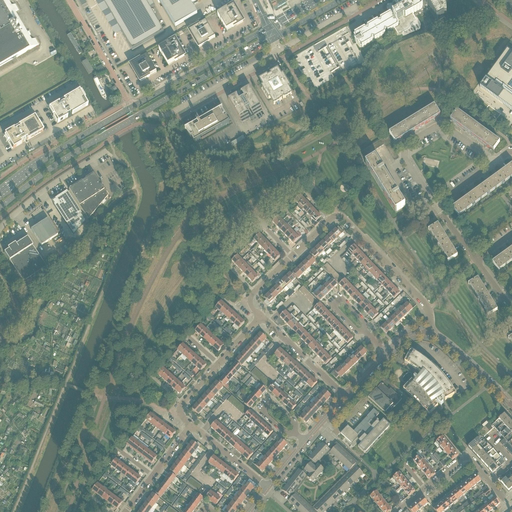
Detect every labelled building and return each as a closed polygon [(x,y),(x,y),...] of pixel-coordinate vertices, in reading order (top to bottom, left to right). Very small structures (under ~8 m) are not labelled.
[(0,0),(0,66),(16,57),(39,44),(35,38),(30,41),(14,13),(19,10),(15,4),(10,7),(6,0),(0,0)] [(154,5),(151,0),(146,0),(145,0),(102,0),(132,51),(164,32),(150,8),(154,5)] [(159,0),(175,26),(195,15),(197,13),(191,3),(193,2),(196,0),(159,0)] [(267,0),(271,7),(273,12),(275,10),(286,4),(284,1),(287,0),(267,0)] [(354,34),(354,36),(356,40),(354,41),(356,44),(358,43),(360,47),(362,47),(372,41),(373,39),(375,40),(385,34),(385,32),(388,32),(394,29),(397,33),(398,35),(398,34),(401,33),(407,29),(408,28),(409,27),(410,24),(412,22),(416,20),(412,14),(422,8),(423,6),(420,2),(424,0),(425,0),(427,3),(430,8),(431,10),(437,21),(444,17),(442,13),(446,15),(446,12),(446,10),(446,7),(445,6),(444,4),(443,1),(442,0),(393,0),(394,1),(395,2),(391,5),(390,6),(389,6),(388,7),(388,8),(388,9),(389,9),(389,10),(389,11),(390,13),(380,19),(380,21),(377,21),(367,27),(367,29),(365,28),(354,34)] [(217,15),(221,22),(222,21),(227,30),(236,25),(236,26),(243,22),(233,6),(217,15)] [(214,37),(205,22),(190,31),(199,47),(206,43),(214,37)] [(312,92),(326,83),(359,65),(342,37),(349,33),(347,30),(346,27),(323,40),(292,58),(290,59),(293,58),(312,91),(310,93),(312,92)] [(70,34),(69,34),(69,35),(68,35),(68,36),(68,37),(77,51),(77,52),(78,52),(79,52),(80,52),(81,51),(81,50),(80,49),(72,34),(71,34),(70,34)] [(159,49),(163,56),(168,64),(177,60),(184,56),(175,40),(159,49)] [(488,76),(480,88),(503,104),(503,103),(511,109),(511,54),(507,51),(500,61),(489,77),(488,76)] [(150,63),(151,63),(147,56),(131,66),(140,82),(147,78),(147,77),(155,72),(150,63)] [(269,79),(269,80),(267,77),(260,80),(264,87),(262,88),(269,99),(270,98),(274,104),(281,100),(280,100),(284,98),(285,98),(291,94),(288,88),(289,87),(283,76),(281,76),(278,70),(271,74),(273,77),(272,78),(271,78),(271,77),(270,77),(270,78),(269,78),(269,79)] [(105,100),(106,100),(106,99),(107,98),(107,97),(106,95),(105,93),(99,80),(98,78),(97,77),(96,76),(95,76),(94,77),(93,77),(93,78),(93,79),(93,80),(94,82),(101,95),(102,97),(103,99),(104,100),(105,100)] [(240,98),(240,99),(239,100),(236,96),(238,95),(237,95),(228,100),(241,122),(240,120),(248,116),(245,110),(250,107),(253,113),(261,108),(262,110),(249,88),(240,93),(241,93),(244,97),(243,98),(242,97),(242,96),(241,96),(240,96),(240,97),(239,97),(240,98)] [(65,101),(62,103),(59,105),(58,103),(59,103),(59,102),(49,108),(50,108),(48,109),(52,116),(54,115),(53,116),(56,122),(62,118),(63,119),(58,122),(58,123),(67,117),(66,117),(65,116),(68,114),(71,112),(72,114),(71,114),(72,115),(88,105),(87,105),(85,106),(82,100),(85,98),(81,92),(79,93),(79,91),(79,90),(63,100),(64,100),(65,101)] [(434,105),(412,119),(418,129),(424,125),(424,124),(433,119),(440,115),(439,114),(434,105)] [(195,125),(186,130),(189,134),(191,138),(194,143),(202,139),(202,138),(203,140),(216,132),(215,131),(229,123),(226,118),(221,110),(199,122),(197,119),(198,120),(196,121),(197,123),(197,124),(195,125)] [(465,131),(471,136),(478,127),(457,111),(451,119),(450,120),(457,125),(457,124),(465,130),(465,131)] [(43,130),(37,120),(36,118),(34,118),(34,117),(35,117),(35,116),(18,126),(19,126),(20,127),(14,130),(13,129),(14,129),(14,128),(4,134),(5,134),(10,131),(10,132),(4,136),(7,141),(9,141),(8,142),(11,149),(13,148),(22,143),(21,143),(21,142),(26,138),(27,140),(26,140),(27,141),(43,131),(43,130)] [(390,134),(394,140),(394,141),(395,141),(395,143),(402,139),(402,138),(410,133),(411,133),(418,129),(412,119),(389,133),(390,134)] [(478,127),(471,136),(478,140),(487,146),(486,146),(493,151),(494,150),(499,142),(478,127)] [(231,143),(233,146),(245,139),(243,136),(231,143)] [(366,164),(381,188),(395,212),(405,207),(399,197),(398,195),(384,173),(384,172),(383,171),(375,159),(366,164)] [(511,164),(497,175),(504,184),(503,183),(511,176),(511,164)] [(86,179),(85,178),(84,179),(85,180),(82,182),(81,181),(68,189),(88,219),(108,196),(101,185),(100,186),(98,183),(99,182),(98,181),(97,182),(98,183),(96,184),(95,184),(95,183),(96,183),(96,182),(96,181),(96,180),(96,179),(96,178),(95,177),(95,176),(94,176),(93,176),(92,175),(91,175),(91,176),(90,176),(89,176),(88,177),(87,178),(87,179),(87,180),(87,181),(87,182),(86,182),(85,180),(86,179)] [(497,175),(482,186),(489,195),(488,194),(503,183),(504,184),(497,175)] [(482,186),(467,197),(474,206),(473,205),(488,194),(489,195),(482,186)] [(55,199),(52,201),(54,205),(53,205),(66,224),(73,235),(85,222),(80,215),(81,214),(69,196),(66,191),(55,199)] [(295,200),(299,205),(304,199),(300,195),(295,200)] [(474,206),(467,197),(453,208),(459,217),(458,216),(473,205),(474,206)] [(299,205),(297,207),(301,211),(303,209),(309,204),(304,199),(299,205)] [(303,209),(307,213),(313,208),(309,204),(303,209)] [(307,213),(311,218),(317,213),(313,208),(307,213)] [(317,213),(311,218),(315,222),(312,224),(315,227),(321,220),(320,218),(321,217),(317,213)] [(272,222),(276,226),(282,221),(278,217),(272,222)] [(31,230),(33,234),(41,246),(57,235),(47,219),(44,221),(43,221),(35,226),(36,226),(31,230)] [(276,226),(281,231),(286,225),(282,221),(276,226)] [(438,246),(447,240),(438,224),(428,230),(428,231),(430,230),(439,245),(438,246)] [(281,231),(285,235),(290,230),(286,225),(281,231)] [(338,227),(331,233),(337,239),(344,232),(338,227)] [(290,230),(285,235),(289,239),(295,234),(296,233),(294,230),(292,232),(290,230)] [(295,234),(289,239),(293,244),(299,238),(302,236),(297,231),(296,233),(295,234)] [(331,233),(327,237),(332,243),(337,239),(331,233)] [(256,242),(258,244),(264,239),(260,234),(253,241),(255,243),(256,242)] [(327,237),(323,242),(328,247),(330,249),(332,247),(330,245),(332,243),(327,237)] [(4,253),(7,257),(9,261),(10,262),(23,282),(46,267),(33,247),(32,246),(27,238),(16,245),(15,243),(7,248),(8,250),(4,253)] [(258,244),(262,248),(268,243),(264,239),(258,244)] [(447,240),(438,246),(439,245),(449,261),(448,262),(457,256),(447,240)] [(323,242),(318,246),(324,251),(325,253),(330,249),(328,247),(323,242)] [(262,248),(266,253),(272,247),(268,243),(262,248)] [(352,255),(353,255),(358,250),(354,245),(346,253),(351,257),(352,255)] [(318,246),(314,250),(320,255),(324,251),(318,246)] [(266,253),(271,257),(276,252),(272,247),(266,253)] [(320,255),(314,250),(310,254),(315,260),(320,255)] [(353,255),(357,260),(362,254),(358,250),(353,255)] [(276,252),(271,257),(275,261),(280,256),(276,252)] [(511,258),(507,252),(492,263),(499,272),(498,270),(511,260),(511,258)] [(357,260),(361,264),(367,259),(362,254),(357,260)] [(232,261),(236,265),(242,260),(237,256),(232,261)] [(310,257),(305,261),(311,266),(315,262),(310,257)] [(361,264),(359,266),(363,270),(365,268),(371,263),(367,259),(361,264)] [(236,265),(240,269),(246,264),(242,260),(236,265)] [(305,261),(301,265),(307,271),(311,266),(305,261)] [(246,264),(240,269),(244,274),(250,269),(252,267),(248,262),(246,264)] [(365,268),(363,270),(364,270),(367,274),(369,273),(375,267),(371,263),(365,268)] [(301,265),(297,269),(302,275),(304,277),(309,273),(307,271),(301,265)] [(369,273),(373,277),(379,272),(375,267),(369,273)] [(250,269),(244,274),(248,278),(254,273),(255,272),(253,270),(253,271),(250,269)] [(302,275),(297,269),(292,273),(298,279),(302,275)] [(373,277),(378,281),(383,276),(379,272),(373,277)] [(254,273),(248,278),(253,283),(258,277),(254,273)] [(290,273),(286,277),(291,283),(295,278),(290,273)] [(378,281),(376,283),(378,285),(380,287),(382,286),(387,280),(383,276),(378,281)] [(286,277),(281,281),(287,287),(291,283),(286,277)] [(329,277),(325,281),(327,283),(333,289),(337,285),(333,281),(332,279),(329,277)] [(339,285),(343,289),(349,284),(345,279),(339,285)] [(478,300),(487,294),(478,279),(468,285),(470,284),(479,299),(478,300)] [(382,286),(386,290),(392,285),(387,280),(382,286)] [(281,281),(277,285),(282,291),(287,287),(281,281)] [(327,283),(323,287),(328,293),(333,289),(327,283)] [(343,289),(347,294),(353,288),(349,284),(343,289)] [(277,285),(273,290),(278,295),(282,291),(277,285)] [(386,290),(390,294),(396,289),(392,285),(386,290)] [(323,287),(318,292),(324,297),(328,293),(323,287)] [(347,294),(352,298),(357,293),(353,288),(347,294)] [(396,289),(390,294),(394,299),(400,293),(396,289)] [(273,290),(268,294),(274,299),(278,295),(273,290)] [(324,297),(318,292),(314,296),(320,301),(324,297)] [(352,298),(356,302),(361,297),(357,293),(352,298)] [(361,297),(356,302),(360,307),(366,301),(366,300),(367,299),(370,297),(366,293),(363,295),(361,297)] [(266,300),(264,302),(268,307),(270,305),(269,304),(274,299),(268,294),(264,298),(266,300)] [(487,294),(478,300),(479,300),(489,315),(488,316),(497,310),(487,294)] [(226,306),(221,302),(219,299),(213,305),(216,308),(213,310),(216,312),(218,309),(220,312),(226,306)] [(360,307),(364,311),(370,306),(366,301),(360,307)] [(314,309),(318,313),(324,308),(320,303),(314,309)] [(407,303),(403,307),(408,313),(413,309),(407,303)] [(222,314),(225,316),(230,310),(226,306),(220,312),(219,314),(221,316),(222,314)] [(364,311),(368,315),(374,310),(370,306),(364,311)] [(401,306),(397,310),(398,311),(404,317),(408,313),(403,307),(401,306)] [(318,313),(322,318),(328,312),(324,308),(318,313)] [(391,308),(388,310),(389,310),(394,316),(399,321),(404,317),(398,311),(396,314),(391,308)] [(225,316),(230,320),(235,314),(230,310),(225,316)] [(374,310),(368,315),(372,320),(378,314),(374,310)] [(280,317),(284,321),(290,316),(285,312),(280,317)] [(322,318),(327,322),(332,316),(328,312),(322,318)] [(230,320),(234,324),(240,318),(235,314),(230,320)] [(284,321),(288,326),(294,320),(290,316),(284,321)] [(327,322),(331,326),(336,321),(332,316),(327,322)] [(394,316),(390,320),(395,326),(399,321),(394,316)] [(240,318),(234,324),(239,329),(244,323),(240,318)] [(288,326),(292,330),(298,325),(294,320),(288,326)] [(390,320),(385,324),(391,330),(395,326),(390,320)] [(331,326),(335,331),(341,325),(336,321),(331,326)] [(391,330),(385,324),(381,328),(386,334),(391,330)] [(195,331),(200,335),(205,329),(200,325),(195,331)] [(292,330),(296,334),(302,329),(298,325),(292,330)] [(335,331),(339,335),(345,329),(341,325),(335,331)] [(200,335),(204,339),(210,333),(205,329),(200,335)] [(296,334),(301,339),(306,333),(302,329),(296,334)] [(339,335),(337,337),(341,341),(343,339),(349,334),(345,329),(339,335)] [(204,339),(209,343),(214,338),(210,333),(204,339)] [(260,333),(256,338),(262,343),(267,339),(260,333)] [(301,339),(305,343),(310,338),(306,333),(301,339)] [(349,334),(343,339),(347,344),(353,338),(349,334)] [(209,343),(213,348),(219,342),(214,338),(209,343)] [(256,338),(252,342),(258,348),(262,343),(256,338)] [(305,343),(309,347),(315,342),(310,338),(305,343)] [(315,342),(309,347),(313,352),(319,346),(321,344),(316,340),(315,342)] [(219,342),(213,348),(218,352),(223,346),(219,342)] [(252,342),(248,347),(254,352),(258,348),(252,342)] [(177,350),(182,354),(187,348),(183,344),(177,350)] [(313,352),(317,356),(323,351),(319,346),(313,352)] [(248,347),(244,351),(250,357),(254,352),(248,347)] [(361,347),(357,351),(362,357),(367,353),(361,347)] [(182,354),(187,359),(192,353),(187,348),(182,354)] [(275,355),(279,359),(285,353),(280,349),(275,355)] [(244,351),(240,356),(246,361),(250,357),(244,351)] [(317,356),(321,360),(327,355),(323,351),(317,356)] [(357,351),(353,355),(358,361),(362,357),(357,351)] [(418,372),(421,374),(422,373),(425,376),(427,377),(430,380),(432,382),(435,385),(436,387),(439,391),(440,393),(443,396),(445,401),(454,395),(453,392),(454,392),(452,388),(450,385),(448,382),(445,379),(443,376),(440,373),(438,370),(435,368),(431,365),(431,366),(429,365),(427,363),(421,358),(419,357),(414,354),(412,353),(410,352),(405,361),(408,363),(407,364),(413,368),(418,372)] [(187,359),(191,363),(197,357),(192,353),(187,359)] [(279,359),(284,363),(289,357),(285,353),(279,359)] [(327,355),(321,360),(326,365),(331,359),(327,355)] [(353,355),(348,360),(354,365),(358,361),(353,355)] [(246,361),(240,356),(236,361),(242,366),(246,361)] [(191,363),(196,367),(201,361),(197,357),(191,363)] [(284,363),(288,367),(294,361),(289,357),(284,363)] [(348,360),(344,364),(349,369),(354,365),(348,360)] [(201,361),(196,367),(201,371),(206,365),(201,361)] [(288,367),(293,372),(299,366),(294,361),(288,367)] [(236,363),(232,368),(237,372),(241,368),(236,363)] [(344,364),(340,368),(345,373),(349,369),(344,364)] [(293,372),(298,376),(303,370),(299,366),(293,372)] [(157,374),(162,378),(167,372),(162,368),(157,374)] [(232,368),(228,372),(233,377),(237,372),(232,368)] [(345,373),(340,368),(336,372),(334,370),(331,373),(336,379),(339,376),(341,378),(345,373)] [(167,372),(162,378),(166,382),(171,376),(173,374),(169,370),(167,372)] [(298,376),(303,380),(308,374),(303,370),(298,376)] [(228,372),(224,377),(228,381),(233,377),(228,372)] [(402,380),(402,381),(402,382),(403,382),(403,383),(404,383),(405,383),(406,383),(407,383),(408,382),(409,381),(410,381),(410,380),(411,379),(411,378),(412,377),(412,376),(412,375),(412,374),(411,374),(411,373),(410,373),(409,373),(408,374),(407,374),(406,375),(405,375),(405,376),(404,376),(404,377),(403,378),(403,379),(402,379),(402,380)] [(303,380),(300,382),(305,386),(307,384),(312,378),(308,374),(303,380)] [(166,382),(171,386),(176,380),(171,376),(166,382)] [(228,381),(224,377),(219,382),(224,386),(228,381)] [(312,378),(307,384),(312,388),(317,382),(312,378)] [(171,386),(175,390),(181,384),(176,380),(171,386)] [(405,391),(424,409),(429,415),(438,406),(412,380),(404,388),(406,390),(405,391)] [(217,382),(213,386),(219,392),(223,387),(217,382)] [(368,398),(385,413),(386,412),(388,414),(395,406),(402,399),(396,394),(391,389),(389,390),(381,383),(368,398)] [(181,384),(175,390),(180,394),(185,388),(181,384)] [(261,385),(257,390),(262,394),(266,390),(261,385)] [(268,390),(273,394),(277,389),(273,385),(268,390)] [(213,386),(209,391),(215,396),(219,392),(213,386)] [(273,394),(278,398),(282,393),(277,389),(273,394)] [(257,390),(253,395),(257,399),(262,394),(257,390)] [(325,390),(321,395),(327,400),(331,396),(325,390)] [(209,391),(204,395),(210,401),(215,396),(209,391)] [(282,393),(278,398),(282,402),(287,397),(289,395),(284,391),(282,393)] [(204,395),(200,400),(206,405),(210,401),(204,395)] [(253,395),(248,399),(253,404),(257,399),(253,395)] [(321,395),(317,400),(323,405),(327,400),(321,395)] [(282,402),(287,406),(291,402),(287,397),(282,402)] [(253,404),(248,399),(244,404),(249,408),(253,404)] [(200,400),(196,405),(202,410),(206,405),(200,400)] [(317,400),(312,404),(319,410),(323,405),(317,400)] [(291,402),(287,406),(292,411),(296,406),(291,402)] [(312,404),(308,409),(314,414),(319,410),(312,404)] [(202,410),(196,405),(192,409),(198,415),(202,410)] [(308,409),(304,413),(310,419),(314,414),(308,409)] [(358,447),(364,453),(365,453),(389,426),(390,426),(383,420),(380,424),(378,422),(379,422),(377,420),(377,421),(376,423),(373,420),(379,414),(374,409),(367,417),(368,418),(364,423),(362,421),(358,426),(359,428),(355,432),(348,426),(340,434),(341,434),(352,444),(353,443),(356,446),(360,442),(362,444),(359,447),(358,447)] [(245,416),(250,420),(254,415),(249,411),(245,416)] [(34,417),(36,418),(38,414),(33,412),(29,418),(32,420),(34,417)] [(310,419),(304,413),(300,418),(306,424),(310,419)] [(145,420),(150,424),(155,417),(150,414),(145,420)] [(492,425),(494,428),(496,430),(508,419),(504,414),(492,425)] [(250,420),(254,424),(259,419),(254,415),(250,420)] [(150,424),(155,428),(160,421),(155,417),(150,424)] [(211,427),(215,431),(220,425),(223,423),(218,419),(216,421),(211,427)] [(254,424),(259,428),(263,423),(259,419),(254,424)] [(511,423),(508,419),(496,430),(500,435),(511,423)] [(155,428),(160,431),(165,425),(160,421),(155,428)] [(259,428),(264,432),(268,428),(263,423),(259,428)] [(511,431),(511,423),(500,435),(504,439),(511,431)] [(160,431),(165,435),(170,429),(165,425),(160,431)] [(215,431),(220,435),(225,429),(220,425),(215,431)] [(268,428),(264,432),(268,437),(273,432),(268,428)] [(170,429),(165,435),(170,439),(175,433),(170,429)] [(220,435),(224,439),(230,433),(225,429),(220,435)] [(224,439),(229,444),(234,438),(230,433),(224,439)] [(134,435),(127,445),(132,448),(139,439),(134,435)] [(436,442),(440,446),(446,441),(443,436),(436,442)] [(468,447),(472,451),(485,440),(482,438),(480,436),(468,447)] [(229,444),(233,448),(239,442),(234,438),(229,444)] [(139,439),(132,448),(137,452),(142,446),(144,443),(139,439)] [(239,442),(233,448),(238,452),(243,446),(246,443),(241,439),(239,442)] [(281,439),(277,444),(283,449),(287,444),(281,439)] [(511,447),(504,439),(500,443),(511,456),(511,447)] [(472,451),(476,456),(489,445),(485,440),(472,451)] [(440,446),(439,448),(442,452),(444,451),(450,446),(446,441),(440,446)] [(192,442),(189,447),(195,451),(199,447),(192,442)] [(277,444),(273,448),(279,454),(283,449),(277,444)] [(323,444),(318,449),(325,455),(329,450),(323,444)] [(476,456),(480,460),(493,449),(489,445),(476,456)] [(137,452),(141,456),(147,449),(142,446),(137,452)] [(238,452),(243,456),(248,450),(243,446),(238,452)] [(336,446),(330,453),(335,457),(341,451),(336,446)] [(444,451),(448,456),(454,450),(450,446),(444,451)] [(189,447),(185,451),(191,456),(194,458),(198,454),(195,451),(189,447)] [(273,448),(269,453),(275,458),(279,454),(273,448)] [(141,456),(147,460),(152,453),(147,449),(141,456)] [(318,449),(314,454),(320,460),(325,455),(318,449)] [(480,460),(488,469),(501,458),(493,449),(480,460)] [(248,450),(243,456),(247,460),(253,454),(248,450)] [(454,450),(448,456),(452,460),(458,455),(454,450)] [(185,451),(181,456),(188,461),(191,456),(185,451)] [(341,451),(335,457),(340,462),(346,455),(341,451)] [(152,453),(147,460),(152,464),(157,457),(152,453)] [(269,453),(265,457),(271,463),(275,458),(269,453)] [(420,455),(413,461),(417,465),(424,460),(426,458),(422,453),(420,455)] [(314,454),(309,458),(316,465),(320,460),(314,454)] [(346,455),(340,462),(344,467),(351,460),(346,455)] [(181,456),(177,461),(184,466),(186,463),(189,465),(190,463),(188,461),(181,456)] [(209,463),(214,467),(219,460),(213,456),(209,463)] [(113,457),(108,463),(111,465),(111,466),(116,469),(121,463),(116,459),(115,459),(113,457)] [(265,457),(260,462),(266,467),(271,463),(265,457)] [(501,458),(488,469),(493,474),(505,463),(501,458)] [(214,467),(219,470),(224,464),(219,460),(214,467)] [(351,460),(344,467),(349,471),(356,464),(351,460)] [(417,465),(421,470),(427,465),(424,460),(417,465)] [(177,461),(174,466),(180,471),(184,466),(177,461)] [(266,467),(260,462),(256,467),(262,472),(266,467)] [(116,469),(121,473),(126,467),(121,463),(116,469)] [(219,470),(224,474),(228,468),(224,464),(219,470)] [(310,464),(305,470),(310,475),(316,469),(310,464)] [(421,470),(425,475),(431,469),(427,465),(421,470)] [(180,471),(174,466),(170,471),(176,476),(180,471)] [(319,466),(313,472),(319,477),(324,471),(319,466)] [(121,473),(126,477),(131,471),(126,467),(121,473)] [(356,467),(352,471),(358,478),(363,473),(356,467)] [(224,474),(229,478),(233,472),(228,468),(224,474)] [(299,469),(295,475),(302,481),(306,476),(306,475),(302,472),(299,469)] [(431,469),(425,475),(429,479),(435,474),(431,469)] [(126,477),(131,481),(136,474),(131,471),(126,477)] [(352,471),(347,476),(354,482),(358,478),(352,471)] [(233,472),(229,478),(234,482),(238,475),(233,472)] [(313,472),(308,478),(313,483),(319,477),(313,472)] [(394,484),(397,482),(403,477),(399,472),(390,479),(394,484)] [(511,476),(507,472),(503,476),(511,485),(511,476)] [(131,481),(129,483),(134,487),(136,485),(141,478),(136,474),(131,481)] [(171,474),(167,479),(172,483),(175,485),(179,480),(176,478),(175,477),(171,474)] [(475,474),(471,478),(476,485),(481,481),(475,474)] [(295,475),(291,480),(298,486),(302,481),(295,475)] [(347,476),(343,481),(349,487),(354,482),(347,476)] [(511,488),(511,485),(503,476),(498,480),(501,483),(509,491),(511,488)] [(397,482),(400,487),(407,482),(403,477),(397,482)] [(471,478),(466,482),(471,489),(476,485),(471,478)] [(167,479),(163,483),(168,487),(172,483),(167,479)] [(245,480),(241,485),(243,487),(250,492),(254,487),(247,482),(245,480)] [(291,480),(286,485),(294,491),(298,486),(291,480)] [(343,481),(338,485),(345,492),(349,487),(343,481)] [(400,487),(404,492),(411,486),(407,482),(400,487)] [(466,482),(461,486),(467,493),(471,489),(466,482)] [(92,490),(97,494),(102,487),(97,483),(92,490)] [(163,483),(159,488),(165,492),(168,487),(163,483)] [(286,485),(282,490),(290,496),(294,491),(286,485)] [(338,485),(334,490),(340,496),(345,492),(338,485)] [(411,486),(404,492),(408,496),(415,491),(411,486)] [(461,486),(457,490),(462,496),(467,493),(461,486)] [(97,494),(102,498),(107,491),(102,487),(97,494)] [(243,487),(240,492),(246,497),(250,492),(243,487)] [(165,492),(159,488),(155,494),(161,498),(165,492)] [(334,490),(329,495),(336,501),(340,496),(334,490)] [(457,490),(452,494),(458,500),(462,496),(457,490)] [(102,498),(107,502),(112,495),(107,491),(102,498)] [(370,497),(374,501),(380,496),(376,491),(370,497)] [(195,492),(191,497),(194,499),(199,503),(203,498),(199,495),(198,494),(195,492)] [(205,498),(210,502),(215,495),(210,492),(205,498)] [(240,492),(236,497),(242,502),(246,497),(240,492)] [(153,494),(149,499),(156,504),(159,498),(153,494)] [(288,501),(293,506),(300,499),(295,494),(288,501)] [(452,494),(448,498),(453,504),(458,500),(452,494)] [(107,502),(112,506),(117,499),(112,495),(107,502)] [(215,495),(210,502),(215,506),(220,499),(215,495)] [(329,495),(324,499),(331,506),(336,501),(329,495)] [(117,499),(112,506),(117,509),(122,503),(124,500),(119,496),(117,499)] [(374,501),(377,506),(384,501),(380,496),(374,501)] [(236,497),(232,502),(239,507),(242,502),(236,497)] [(422,497),(417,501),(423,508),(428,504),(422,497)] [(494,497),(490,501),(495,508),(500,504),(494,497)] [(448,498),(443,501),(448,508),(453,504),(448,498)] [(149,499),(146,503),(152,508),(156,504),(149,499)] [(194,499),(190,504),(196,508),(199,503),(194,499)] [(293,506),(298,510),(305,503),(300,499),(293,506)] [(324,499),(320,504),(326,510),(331,506),(324,499)] [(377,506),(381,511),(388,505),(384,501),(377,506)] [(417,501),(413,505),(418,511),(423,508),(417,501)] [(443,501),(438,505),(444,511),(448,508),(443,501)] [(490,501),(485,505),(490,511),(495,508),(490,501)] [(232,502),(228,507),(234,511),(235,511),(239,507),(232,502)] [(146,503),(142,508),(146,511),(153,511),(155,510),(152,508),(146,503)] [(298,510),(300,511),(305,511),(310,508),(305,503),(298,510)]
